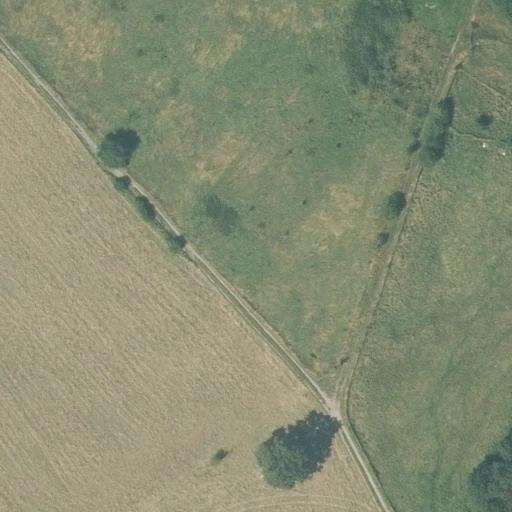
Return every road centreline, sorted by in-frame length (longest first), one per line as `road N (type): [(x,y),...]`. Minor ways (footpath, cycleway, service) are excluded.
road 1 (track): [(0,47),(331,409)]
road 2 (track): [(464,0),(331,409)]
